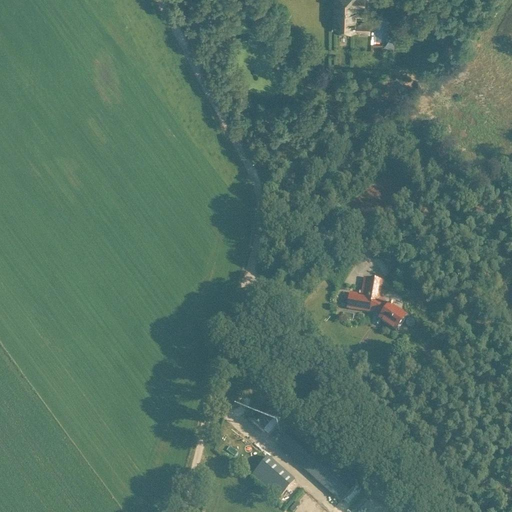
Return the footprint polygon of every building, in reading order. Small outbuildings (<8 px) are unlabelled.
[(335,0),(335,28),(345,28),(371,28),(371,21),(354,20),(355,3),(363,3),(363,0),(335,0)] [(317,224),(324,223),(322,212),(315,213),(317,224)] [(327,231),(338,226),(336,220),(325,224),(327,231)] [(391,250),(379,257),(389,272),(401,264),(391,250)] [(345,283),(354,289),(365,273),(355,267),(345,283)] [(391,307),(388,306),(379,298),(381,282),(364,279),(362,295),(349,293),(346,309),(374,313),(378,314),(378,321),(396,332),(407,317),(392,306),(391,307)] [(426,294),(430,290),(422,283),(418,287),(426,294)] [(266,404),(252,420),(264,431),(274,420),(275,421),(279,416),(266,404)] [(278,446),(340,503),(358,483),(295,427),(278,446)] [(251,476),(277,500),(294,481),(268,458),(251,476)] [(361,481),(357,485),(371,497),(374,493),(361,481)]
